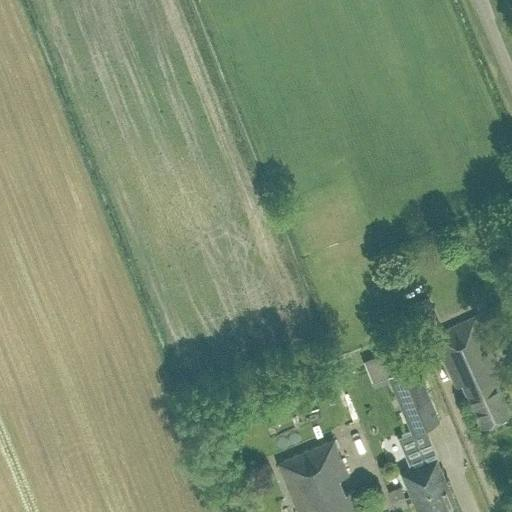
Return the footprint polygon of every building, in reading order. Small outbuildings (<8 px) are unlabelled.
[(480,424),(509,410),(495,381),(506,376),(477,313),(432,333),(441,354),(455,384),(461,381),(480,424)] [(432,333),(418,338),(426,360),(441,354),(432,333)] [(379,352),(362,359),(370,379),(387,373),(389,377),(401,408),(408,424),(410,429),(411,430),(424,424),(438,418),(414,361),(417,360),(409,339),(401,343),(379,352)] [(343,490),(337,477),(347,473),(333,437),(277,461),(297,511),(352,511),(350,506),(359,503),(352,487),(343,490)] [(400,470),(417,511),(458,511),(435,456),(400,470)] [(221,474),(225,483),(230,480),(226,471),(221,474)] [(399,484),(387,489),(392,501),(404,496),(399,484)]
